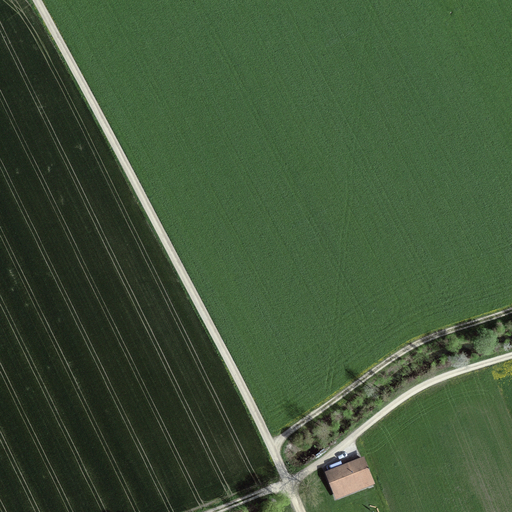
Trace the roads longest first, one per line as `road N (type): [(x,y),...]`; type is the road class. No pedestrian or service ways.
road 1 (track): [(34,0),(272,449)]
road 2 (track): [(272,449),(395,355),(511,311)]
road 3 (track): [(289,484),(423,384),(511,355)]
